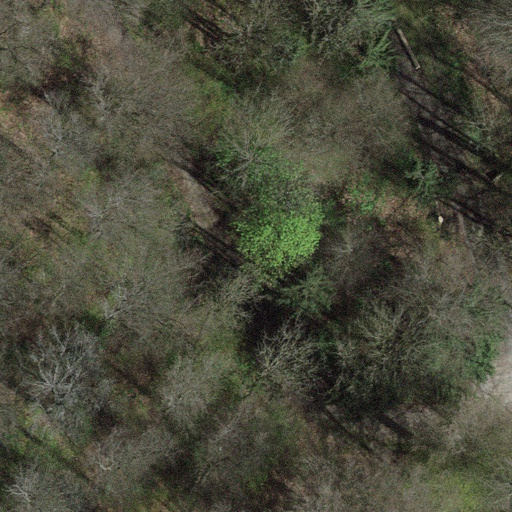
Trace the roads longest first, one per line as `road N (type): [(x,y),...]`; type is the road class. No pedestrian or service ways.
road 1 (track): [(98,0),(159,99),(256,324),(298,383),(347,425),(388,439),(437,439),(511,391)]
road 2 (track): [(511,287),(505,255),(369,0)]
